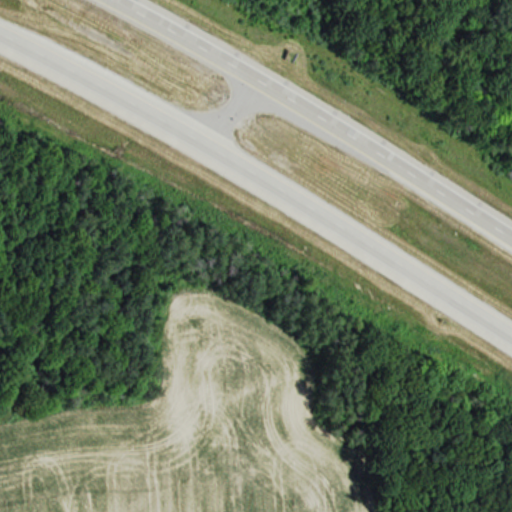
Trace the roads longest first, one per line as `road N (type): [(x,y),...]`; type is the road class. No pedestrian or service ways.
road 1 (motorway): [(0,37),(176,130),(511,338)]
road 2 (motorway): [(511,241),(108,0)]
